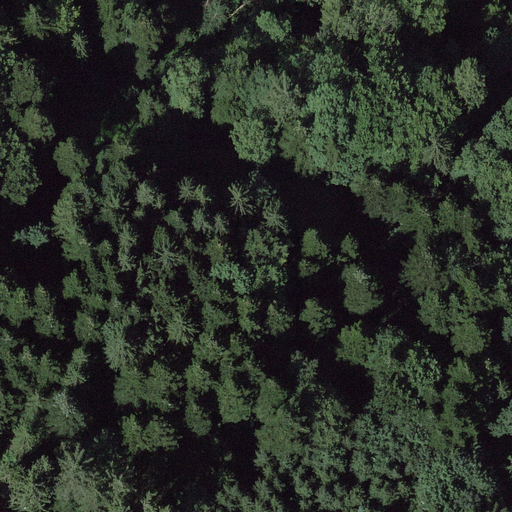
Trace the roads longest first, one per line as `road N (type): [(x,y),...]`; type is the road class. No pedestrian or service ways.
road 1 (track): [(176,170),(200,185),(297,188),(318,215),(322,303),(343,348),(490,407),(511,494)]
road 2 (track): [(116,511),(0,470)]
